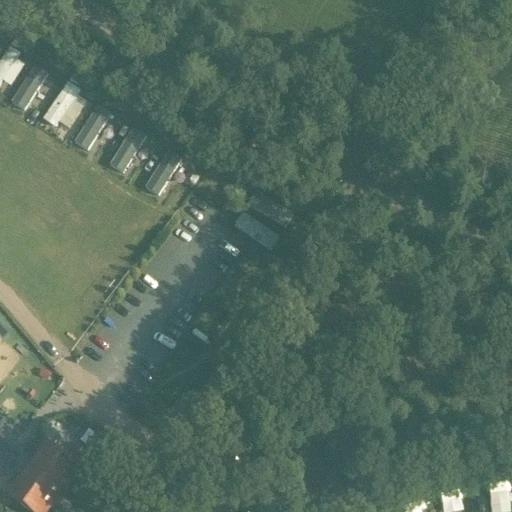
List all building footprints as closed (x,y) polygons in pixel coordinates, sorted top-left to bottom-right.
[(0,57),(0,82),(1,81),(12,87),(22,65),(1,55),(0,57)] [(34,66),(9,104),(23,113),(48,76),(34,66)] [(63,86),(44,119),(68,133),(87,100),(63,86)] [(89,154),(111,114),(95,106),(73,145),(89,154)] [(123,175),(145,139),(131,130),(108,166),(123,175)] [(158,198),(177,167),(163,159),(144,189),(158,198)] [(189,261),(205,271),(202,278),(217,287),(240,250),(224,240),(226,236),(211,226),(189,261)] [(74,447),(65,459),(47,446),(9,497),(29,511),(46,511),(68,483),(72,486),(91,460),(74,447)]
